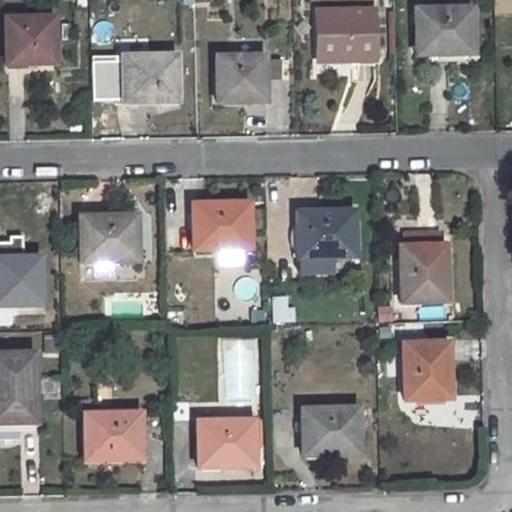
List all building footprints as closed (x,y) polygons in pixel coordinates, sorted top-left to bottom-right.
[(469,8),(413,9),(414,56),(471,54),(469,8)] [(371,10),(316,11),(316,61),(372,60),(371,10)] [(51,17),(3,18),(4,61),(35,60),(35,63),(53,63),(51,17)] [(262,54),(214,56),(214,103),(263,102),(263,77),(262,60),(262,54)] [(172,56),(119,57),(120,100),(155,98),(155,102),(173,101),(172,56)] [(276,60),(262,60),(263,77),(276,78),(276,60)] [(248,203),(191,204),(192,251),(249,250),(248,203)] [(352,212),(296,213),(298,259),(354,257),(352,212)] [(134,216),(76,218),(78,263),(135,262),(134,216)] [(442,244),(396,246),(397,303),(444,301),(442,244)] [(218,252),(218,264),(249,264),(249,252),(218,252)] [(37,258),(0,258),(0,306),(39,306),(37,258)] [(291,296),(270,297),(272,324),(292,323),(291,296)] [(445,342),(400,343),(402,400),(448,399),(445,342)] [(32,353),(0,354),(0,425),(34,425),(32,353)] [(357,406),(300,408),(301,455),(358,454),(357,406)] [(138,413),(81,414),(83,461),(140,459),(138,413)] [(250,419),(193,421),(195,467),(251,467),(250,419)] [(0,443),(18,442),(18,428),(0,428),(0,443)]
